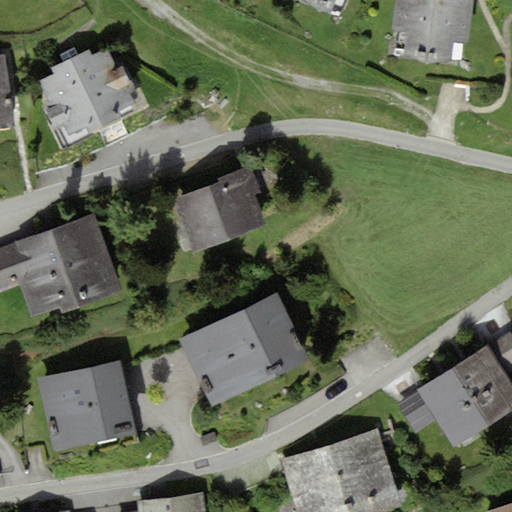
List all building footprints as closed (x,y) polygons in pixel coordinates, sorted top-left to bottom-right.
[(354,0),(298,0),(350,16),(354,0)] [(475,0),(398,0),(392,57),(467,66),(475,0)] [(116,46),(42,82),(69,138),(143,102),(116,46)] [(7,56),(0,56),(0,131),(17,129),(7,56)] [(245,170),(173,196),(194,252),(266,226),(245,170)] [(0,291),(25,283),(37,316),(120,287),(94,214),(11,244),(0,247),(0,291)] [(184,338),(216,402),(312,353),(279,290),(184,338)] [(511,384),(489,348),(421,389),(454,443),(511,407),(511,384)] [(121,359),(39,376),(54,450),(136,434),(121,359)] [(372,432),(283,460),(298,511),(378,511),(395,507),(372,432)] [(140,511),(210,511),(208,493),(139,502),(140,511)] [(511,511),(511,503),(489,511),(511,511)]
